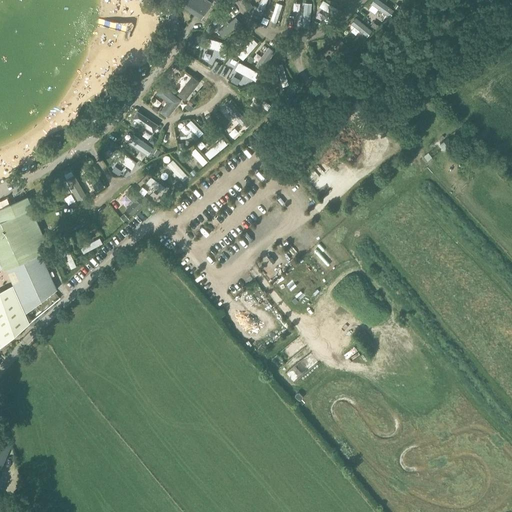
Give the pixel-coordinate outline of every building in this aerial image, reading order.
[(206,0),(186,0),(182,7),(201,19),(211,3),(206,0)] [(255,13),(261,15),(267,0),(260,0),(258,8),(255,7),(253,11),(256,12),(255,13)] [(323,0),(320,7),(335,16),(339,10),(323,0)] [(379,0),(374,0),(372,4),(378,8),(389,16),(394,10),(379,0)] [(290,15),(292,2),(286,1),(284,14),(290,15)] [(218,8),(224,14),(229,9),(224,3),(218,8)] [(270,11),(269,16),(272,17),(271,20),(276,22),(282,4),(277,3),(274,12),(270,11)] [(306,5),(303,27),(310,28),(313,6),(306,5)] [(223,37),(240,23),(235,17),(229,23),(227,21),(223,24),(225,26),(218,31),(223,37)] [(363,36),(365,34),(367,36),(371,30),(355,17),(351,23),(362,31),(360,34),(363,36)] [(211,25),(206,29),(210,34),(215,30),(211,25)] [(333,33),(327,39),(338,50),(336,51),(341,55),(343,53),(346,56),(352,50),(333,33)] [(202,36),(200,45),(221,51),(224,43),(202,36)] [(237,55),(242,60),(257,43),(252,39),(237,55)] [(263,44),(254,55),(260,59),(268,48),(263,44)] [(256,66),(261,70),(275,51),(269,47),(256,66)] [(299,48),(294,51),(303,65),(308,62),(299,48)] [(239,62),(235,68),(256,80),(260,74),(239,62)] [(277,65),(283,86),(289,84),(283,63),(277,65)] [(193,75),(179,93),(186,99),(201,81),(193,75)] [(209,77),(204,84),(216,93),(221,86),(209,77)] [(164,84),(157,92),(168,100),(160,110),(168,116),(182,98),(164,84)] [(257,95),(253,101),(267,110),(271,105),(257,95)] [(226,108),(242,125),(248,120),(232,103),(226,108)] [(220,104),(212,111),(224,125),(232,117),(220,104)] [(158,125),(138,111),(133,118),(153,133),(158,125)] [(191,120),(186,124),(199,137),(203,133),(191,120)] [(129,142),(147,155),(153,147),(134,134),(129,142)] [(210,158),(227,145),(222,139),(205,153),(210,158)] [(329,145),(317,154),(326,164),(337,155),(329,145)] [(203,165),(208,161),(196,148),(191,152),(203,165)] [(119,149),(115,155),(133,169),(138,163),(119,149)] [(167,164),(183,181),(188,176),(173,159),(167,164)] [(312,185),(319,180),(316,175),(318,173),(311,165),(302,172),(312,185)] [(93,168),(85,172),(89,178),(87,180),(89,184),(91,183),(96,191),(104,186),(93,168)] [(78,199),(85,195),(73,174),(65,178),(78,199)] [(160,193),(165,187),(152,176),(147,182),(155,189),(153,191),(157,194),(159,192),(160,193)] [(132,186),(125,193),(133,201),(126,208),(133,215),(147,201),(132,186)] [(0,219),(1,221),(0,221),(0,261),(4,271),(6,270),(25,313),(56,291),(39,249),(48,245),(28,199),(17,203),(16,201),(11,203),(12,206),(0,210),(0,219)] [(108,226),(119,218),(106,202),(95,211),(108,226)] [(121,217),(125,222),(129,219),(125,214),(121,217)] [(92,234),(77,241),(80,247),(95,240),(92,234)] [(315,244),(312,246),(323,261),(327,258),(315,244)] [(69,249),(63,251),(69,266),(71,269),(76,266),(69,249)] [(235,289),(240,297),(250,291),(245,283),(235,289)] [(259,302),(254,305),(260,314),(265,311),(259,302)] [(0,472),(6,457),(5,456),(9,445),(0,441),(0,472)]
